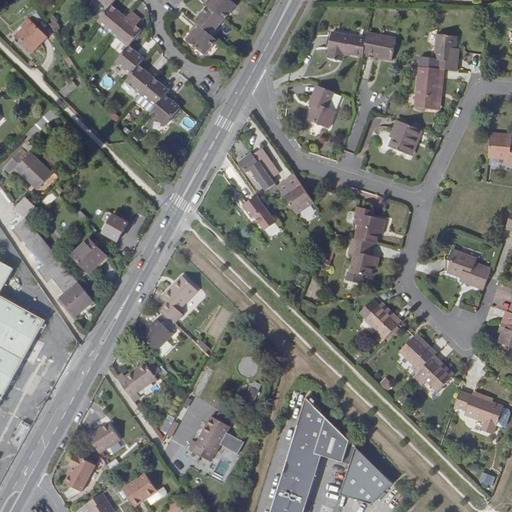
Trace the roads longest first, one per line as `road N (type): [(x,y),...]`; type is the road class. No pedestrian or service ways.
road 1 (tertiary): [(25,481),(245,83)]
road 2 (residential): [(433,206),(303,167),(245,83)]
road 3 (residential): [(474,338),(464,342),(415,297),(433,206)]
road 4 (residential): [(511,93),(485,97),(433,206)]
